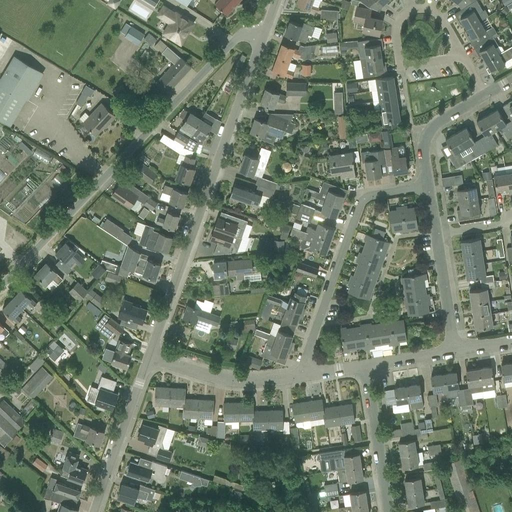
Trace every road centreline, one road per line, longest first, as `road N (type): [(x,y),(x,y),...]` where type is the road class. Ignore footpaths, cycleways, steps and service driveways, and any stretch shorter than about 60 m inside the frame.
road 1 (residential): [(0,287),(235,39),(261,40)]
road 2 (residential): [(148,356),(261,40)]
road 3 (residential): [(307,374),(305,358),(360,203),(428,186)]
road 4 (residential): [(454,351),(428,186)]
road 5 (residential): [(94,511),(148,356)]
road 6 (residential): [(307,374),(217,378),(148,356)]
road 7 (residential): [(428,186),(427,133),(511,79)]
road 8 (residential): [(388,511),(366,365)]
